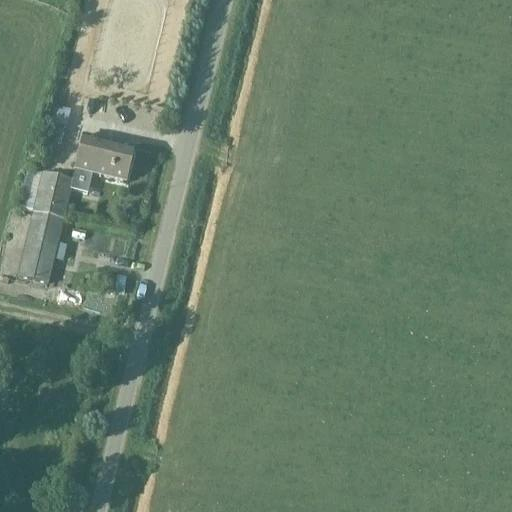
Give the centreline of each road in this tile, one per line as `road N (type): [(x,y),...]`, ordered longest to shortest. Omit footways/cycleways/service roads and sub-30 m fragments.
road 1 (unclassified): [(96,511),(224,0)]
road 2 (track): [(0,310),(139,342)]
